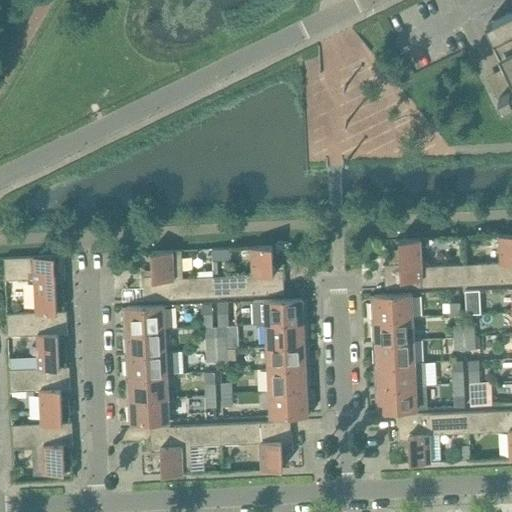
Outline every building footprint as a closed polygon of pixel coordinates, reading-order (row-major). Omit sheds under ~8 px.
[(511,10),(486,23),(507,65),(487,75),(498,99),(500,98),(503,104),(511,99),(511,10)] [(500,262),(461,264),(462,285),(511,282),(511,234),(499,235),(500,262)] [(462,285),(461,264),(421,266),(420,238),(399,239),(400,263),(384,264),(385,288),(462,285)] [(252,274),(213,276),(214,296),(284,293),(283,269),(273,269),(272,245),(251,246),(252,274)] [(183,277),(181,250),(151,251),(152,275),(143,276),(144,300),(214,296),(213,276),(183,277)] [(34,278),(36,312),(57,311),(56,279),(65,279),(64,255),(4,257),(5,280),(34,278)] [(465,290),(466,314),(480,313),(479,290),(465,290)] [(371,318),(412,316),(411,293),(370,295),(371,318)] [(306,298),(253,300),(254,324),(266,323),(307,321),(306,298)] [(447,303),(447,315),(460,314),(459,302),(447,303)] [(123,330),(164,328),(163,304),(122,306),(123,330)] [(37,334),(39,367),(60,366),(58,335),(68,334),(66,310),(57,311),(36,312),(7,313),(8,335),(37,334)] [(218,313),(218,325),(231,325),(230,312),(218,313)] [(199,314),(199,326),(212,326),(212,313),(199,314)] [(372,341),(413,339),(412,316),(371,318),(372,341)] [(266,323),(267,346),(308,344),(307,321),(266,323)] [(464,337),(477,336),(476,324),(463,325),(464,337)] [(464,337),(463,325),(451,325),(451,337),(464,337)] [(164,328),(123,330),(125,353),(166,351),(164,328)] [(216,336),(216,348),(229,348),(228,335),(216,336)] [(216,348),(216,336),(203,337),(203,349),(216,348)] [(477,348),(477,336),(464,337),(465,349),(477,348)] [(464,337),(451,337),(452,349),(465,349),(464,337)] [(373,364),(414,362),(413,339),(372,341),(373,364)] [(268,369),(309,367),(308,344),(267,346),(268,369)] [(216,348),(203,349),(204,361),(217,361),(216,348)] [(216,348),(217,361),(230,360),(229,348),(216,348)] [(166,351),(125,353),(126,376),(167,374),(183,373),(182,350),(166,351)] [(414,362),(373,364),(374,387),(425,384),(423,361),(414,362)] [(40,389),(41,423),(62,422),(61,390),(70,390),(69,366),(60,366),(39,367),(9,369),(10,391),(40,389)] [(268,369),(269,391),(310,390),(309,367),(268,369)] [(479,369),(470,370),(470,382),(480,382),(479,369)] [(464,382),(464,370),(451,371),(452,383),(464,382)] [(167,374),(126,376),(127,398),(168,396),(167,374)] [(234,393),(234,381),(221,382),(221,394),(234,393)] [(471,395),(484,394),(483,381),(470,382),(471,395)] [(215,394),(214,382),(201,383),(202,395),(215,394)] [(464,382),(452,383),(452,396),(465,395),(464,382)] [(426,408),(425,384),(374,387),(376,410),(426,408)] [(310,390),(269,391),(270,415),(311,413),(310,390)] [(222,406),(235,406),(234,393),(221,394),(222,406)] [(215,394),(202,395),(203,407),(215,407),(215,394)] [(128,422),(169,420),(168,396),(127,398),(128,422)] [(509,458),(511,457),(511,409),(468,411),(469,432),(508,430),(509,458)] [(409,462),(440,461),(439,433),(469,432),(468,411),(398,415),(399,439),(408,438),(409,462)] [(224,423),(225,443),(260,442),(261,469),(283,468),(281,444),(291,444),(290,420),(224,423)] [(62,422),(41,423),(12,424),(13,447),(34,446),(35,473),(65,472),(64,446),(73,445),(72,421),(62,422)] [(224,423),(150,427),(151,451),(160,450),(161,474),(192,473),(190,445),(225,443),(224,423)] [(469,445),(462,445),(462,460),(470,459),(469,445)]
